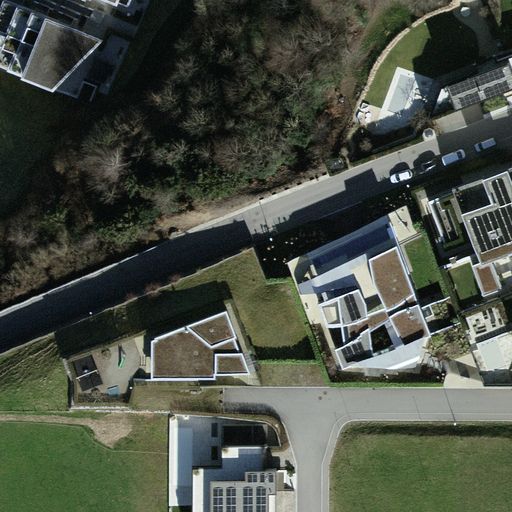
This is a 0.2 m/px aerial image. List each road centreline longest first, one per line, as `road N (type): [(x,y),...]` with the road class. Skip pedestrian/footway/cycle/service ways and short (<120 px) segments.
road 1 (unclassified): [(511,124),(254,221),(0,332)]
road 2 (unclassified): [(308,403),(511,407)]
